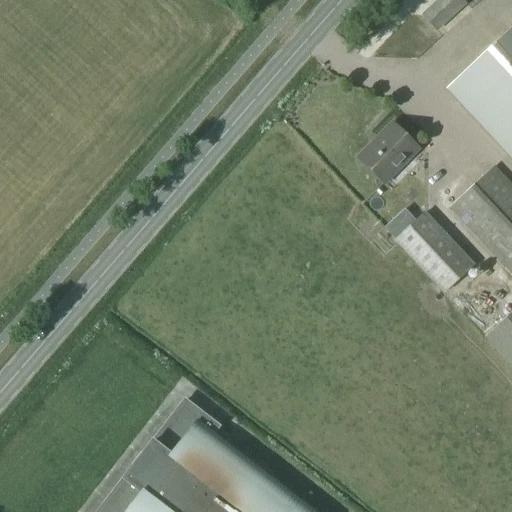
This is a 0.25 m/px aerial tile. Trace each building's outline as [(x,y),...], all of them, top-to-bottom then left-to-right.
[(446,0),(440,0),(422,18),(433,29),(455,9),(446,0)] [(511,29),(447,89),(511,159),(511,29)] [(384,185),(418,150),(391,125),(358,159),(384,185)] [(449,209),(511,278),(511,185),(494,167),(449,209)] [(443,295),(473,267),(424,215),(395,242),(443,295)] [(511,368),(511,314),(485,339),(511,368)] [(311,511),(212,434),(217,428),(183,402),(97,511),(311,511)]
